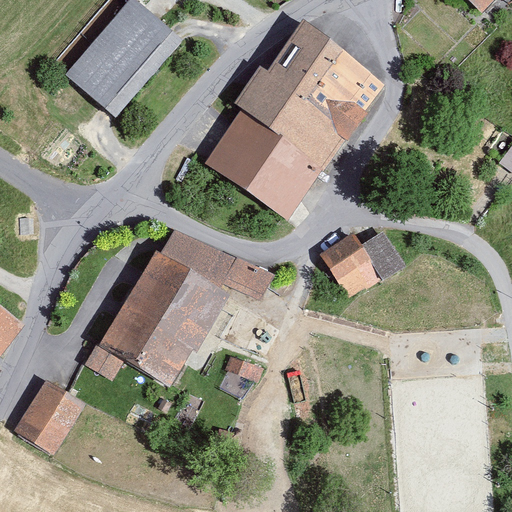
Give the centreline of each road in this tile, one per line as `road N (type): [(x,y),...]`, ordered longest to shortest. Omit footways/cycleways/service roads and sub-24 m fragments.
road 1 (unclassified): [(323,0),(229,68),(122,187)]
road 2 (residential): [(330,201),(472,235),(503,267),(511,326)]
road 3 (residential): [(330,201),(310,232),(270,251),(226,243),(122,187)]
road 4 (residential): [(365,0),(393,88),(330,201)]
road 5 (unclassified): [(90,216),(58,257),(0,384)]
